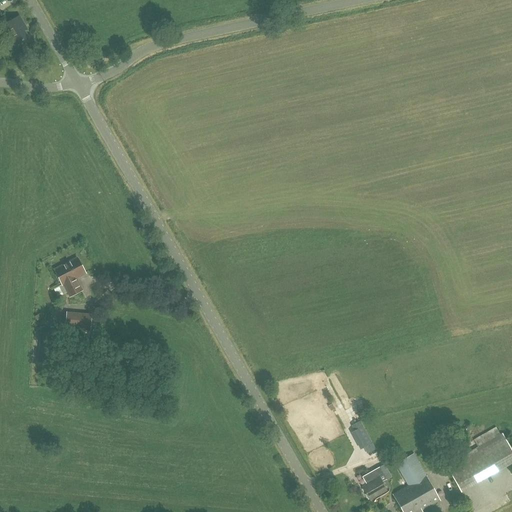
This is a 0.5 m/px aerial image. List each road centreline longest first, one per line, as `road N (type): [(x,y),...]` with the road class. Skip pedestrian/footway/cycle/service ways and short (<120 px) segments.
road 1 (unclassified): [(320,511),(78,84)]
road 2 (unclassified): [(78,84),(149,48),(366,0)]
